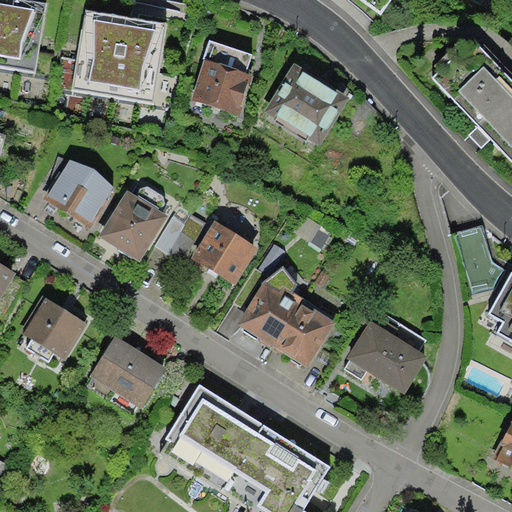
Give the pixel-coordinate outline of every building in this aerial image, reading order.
[(46,9),(0,0),(0,70),(33,77),(46,9)] [(361,0),(381,16),(393,0),(361,0)] [(168,29),(85,13),(71,92),(154,107),(168,29)] [(443,74),(435,82),(476,125),(465,135),(481,151),(489,143),(511,166),(511,81),(469,37),(437,68),(443,74)] [(252,62),(211,51),(195,105),(244,119),(255,81),(247,79),(252,62)] [(347,97),(292,67),(264,117),(319,147),(347,97)] [(111,189),(67,164),(46,203),(89,227),(111,189)] [(137,201),(126,194),(98,239),(137,264),(166,218),(157,212),(161,205),(159,199),(145,192),(138,196),(137,201)] [(207,227),(177,210),(152,253),(182,270),(207,227)] [(257,250),(215,223),(191,261),(232,288),(257,250)] [(238,328),(305,368),(335,321),(291,294),(300,280),(285,266),(263,282),(238,328)] [(0,300),(14,275),(0,267),(0,300)] [(511,274),(489,313),(503,321),(496,334),(511,343),(511,274)] [(89,324),(44,297),(21,334),(30,339),(24,348),(48,363),(54,354),(66,362),(89,324)] [(376,310),(339,369),(357,380),(363,372),(404,397),(427,361),(419,355),(427,342),(376,310)] [(168,369),(113,336),(82,387),(104,400),(108,393),(142,413),(168,369)] [(199,388),(157,456),(247,511),(290,443),(199,388)] [(511,426),(494,460),(511,469),(511,426)] [(304,511),(331,469),(291,444),(249,511),(304,511)]
